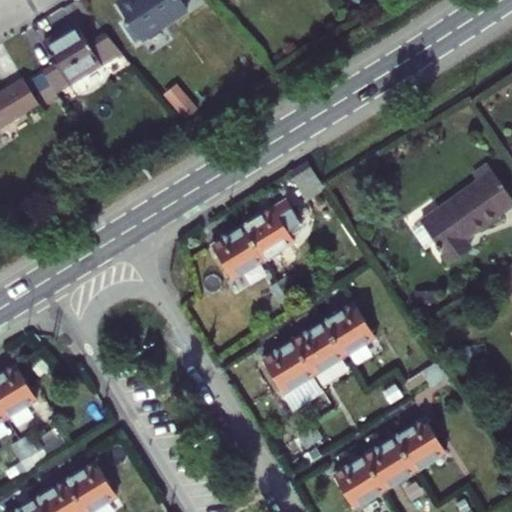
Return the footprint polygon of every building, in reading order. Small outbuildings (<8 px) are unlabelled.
[(126,0),(126,1),(149,32),(192,2),(190,0),(126,0)] [(77,80),(131,46),(115,26),(92,40),(83,27),(53,46),(61,60),(49,68),(65,94),(80,84),(77,80)] [(2,91),(16,114),(41,98),(26,76),(2,91)] [(0,118),(2,123),(16,114),(2,91),(0,91),(0,118)] [(314,159),(294,171),(311,198),(331,185),(314,159)] [(452,260),(472,246),(466,237),(511,204),(511,191),(493,165),(476,176),(480,181),(424,220),(452,260)] [(280,204),(250,223),(271,257),(280,272),(288,267),(310,253),(280,204)] [(271,257),(250,223),(220,242),(241,275),(271,257)] [(285,280),(293,274),(288,267),(280,272),(285,280)] [(293,274),(285,280),(294,295),(302,290),(293,274)] [(287,299),(294,295),(285,280),(278,284),(287,299)] [(360,298),(329,318),(350,352),(381,332),(360,298)] [(350,352),(329,318),(300,335),(321,370),(350,352)] [(300,335),(269,355),(290,389),(321,370),(300,335)] [(449,367),(443,358),(428,367),(434,376),(449,367)] [(22,362),(0,375),(0,394),(11,413),(42,394),(22,362)] [(449,367),(434,376),(439,384),(454,374),(449,367)] [(0,419),(11,413),(0,394),(0,419)] [(431,415),(400,434),(421,468),(452,448),(431,415)] [(330,434),(320,418),(312,423),(321,439),(330,434)] [(315,443),(321,439),(312,423),(305,427),(315,443)] [(34,430),(27,435),(37,451),(44,447),(34,430)] [(400,434),(371,451),(392,485),(421,468),(400,434)] [(30,455),(37,451),(27,435),(20,439),(30,455)] [(371,451),(341,470),(362,504),(392,485),(371,451)] [(123,493),(101,458),(72,477),(93,511),(123,493)] [(92,511),(93,511),(72,477),(43,494),(54,511),(92,511)] [(54,511),(43,494),(15,511),(54,511)]
